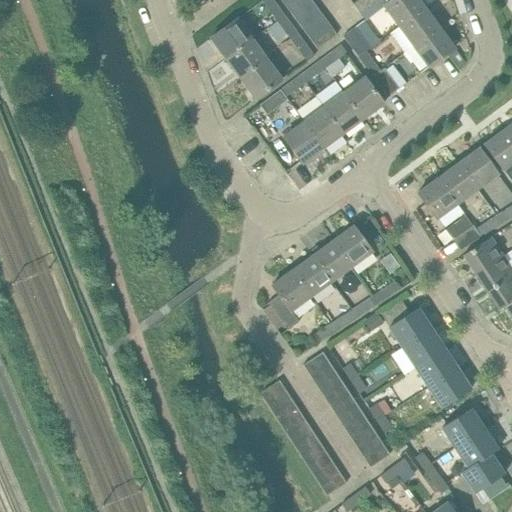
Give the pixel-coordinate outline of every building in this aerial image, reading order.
[(277,21),(284,16),(272,0),(262,0),(262,1),(277,21)] [(291,13),(309,0),(289,0),(284,4),(291,13)] [(299,23),(318,9),(311,0),(309,0),(291,13),(299,23)] [(360,14),(378,0),(357,0),(353,4),(360,14)] [(398,27),(425,7),(419,0),(391,0),(383,6),(398,27)] [(407,51),(439,28),(425,7),(398,27),(399,27),(389,34),(404,54),(407,51)] [(306,33),(325,19),(318,9),(299,23),(306,33)] [(298,35),(284,16),(277,21),(291,40),(298,35)] [(226,59),(252,39),(237,19),(210,38),(226,59)] [(313,42),(332,28),(325,19),(306,33),(313,42)] [(318,49),(337,34),(332,28),(313,42),(318,49)] [(366,51),(369,48),(354,28),(343,36),(358,56),(365,51),(366,51)] [(428,67),(454,48),(439,28),(407,51),(413,59),(419,54),(428,67)] [(309,50),(298,35),(291,40),(302,55),(309,50)] [(240,78),(266,59),(252,39),(226,59),(240,78)] [(334,50),(320,60),(326,68),(340,57),(334,50)] [(380,71),(366,51),(365,51),(358,56),(373,77),(380,71)] [(255,99),(271,87),(281,80),(266,59),(240,78),(255,99)] [(314,65),(301,75),(306,82),(319,73),(314,65)] [(388,97),(399,89),(384,68),(380,71),(373,77),(388,97)] [(287,97),(306,82),(301,75),(281,89),(287,97)] [(408,83),(419,98),(431,90),(419,75),(408,83)] [(363,119),(384,104),(364,77),(344,92),(363,119)] [(281,89),(260,105),(267,115),(288,99),(287,97),(281,89)] [(344,133),(363,119),(344,92),(324,107),(344,133)] [(324,148),(344,133),(324,107),(305,121),(324,148)] [(303,163),(324,148),(305,121),(283,137),(303,163)] [(504,170),(511,164),(511,138),(505,129),(484,144),(504,170)] [(477,189),(498,174),(478,148),(458,163),(477,189)] [(457,204),(477,189),(458,163),(438,178),(457,204)] [(437,219),(457,204),(438,178),(417,193),(437,219)] [(502,223),(511,216),(511,205),(497,215),(502,223)] [(481,236),(502,223),(497,215),(476,229),(481,236)] [(476,229),(473,225),(453,240),(460,250),(481,236),(476,229)] [(351,267),(356,264),(372,252),(353,226),(332,241),(351,267)] [(475,273),(503,255),(491,237),(463,255),(475,273)] [(332,282),(351,267),(332,241),(312,256),(332,282)] [(487,292),(511,275),(511,269),(503,255),(475,273),(487,292)] [(312,297),(330,283),(332,282),(312,256),(292,270),(312,297)] [(288,330),(299,322),(296,317),(292,312),(312,297),(292,270),(272,285),(279,295),(268,302),(288,330)] [(511,275),(487,292),(499,310),(505,306),(511,301),(511,275)] [(394,282),(380,292),(385,299),(399,290),(394,282)] [(372,297),(359,305),(364,313),(377,304),(372,297)] [(402,347),(431,328),(418,308),(389,327),(402,347)] [(351,310),(339,319),(344,326),(356,318),(351,310)] [(330,324),(317,333),(322,340),(324,339),(335,332),(330,324)] [(416,367),(444,349),(431,328),(402,347),(416,367)] [(429,388),(458,369),(444,349),(416,367),(429,388)] [(303,365),(310,375),(330,362),(323,352),(303,365)] [(310,375),(316,386),(336,373),(330,362),(310,375)] [(351,381),(358,376),(350,364),(343,369),(351,381)] [(442,408),(454,400),(471,389),(458,369),(429,388),(442,408)] [(316,386),(323,396),(343,383),(336,373),(316,386)] [(359,393),(366,388),(358,376),(351,381),(359,393)] [(259,393),(266,403),(286,390),(279,380),(259,393)] [(323,396),(330,406),(350,393),(343,383),(323,396)] [(266,403),(273,414),(293,401),(286,390),(266,403)] [(330,406),(336,416),(356,403),(350,393),(330,406)] [(273,414),(280,424),(299,411),(293,401),(273,414)] [(336,416),(343,427),(363,414),(356,403),(336,416)] [(377,422),(385,417),(376,404),(369,409),(377,422)] [(455,448),(484,429),(471,408),(442,427),(455,448)] [(280,424),(286,434),(306,421),(299,411),(280,424)] [(343,427),(350,437),(370,424),(363,414),(343,427)] [(385,433),(392,428),(385,417),(377,422),(385,433)] [(286,434),(293,444),(313,431),(306,421),(286,434)] [(350,437),(356,447),(376,434),(370,424),(350,437)] [(462,473),(491,454),(497,450),(484,429),(455,448),(468,467),(461,472),(462,473)] [(293,444),(300,455),(319,442),(313,431),(293,444)] [(356,447),(363,457),(383,444),(376,434),(356,447)] [(300,455),(306,465),(326,452),(319,442),(300,455)] [(390,454),(383,444),(363,457),(370,467),(390,454)] [(306,465),(313,475),(333,462),(326,452),(306,465)] [(423,469),(430,464),(422,454),(416,459),(423,469)] [(475,493),(504,474),(491,454),(462,473),(475,493)] [(397,474),(409,466),(404,458),(392,467),(397,474)] [(333,462),(313,475),(320,485),(340,472),(333,462)] [(430,464),(423,469),(431,481),(438,476),(430,464)] [(397,474),(392,467),(380,475),(386,483),(397,474)] [(320,485),(327,496),(346,483),(340,472),(320,485)] [(446,487),(438,476),(431,481),(439,492),(446,487)] [(358,503),(370,494),(365,487),(352,496),(358,503)] [(347,511),(358,503),(352,496),(341,504),(347,511)] [(455,511),(448,502),(434,511),(455,511)]
